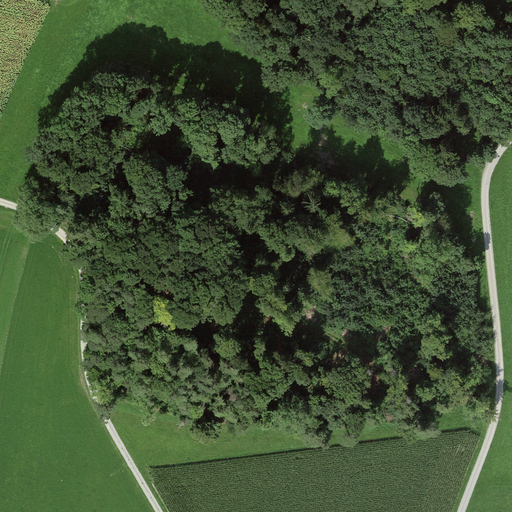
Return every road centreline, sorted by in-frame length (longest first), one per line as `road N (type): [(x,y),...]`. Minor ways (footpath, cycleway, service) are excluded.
road 1 (track): [(511,146),(492,165),(484,189),(500,401),(462,511)]
road 2 (track): [(158,511),(81,356),(81,265),(62,231),(39,213),(0,202)]
